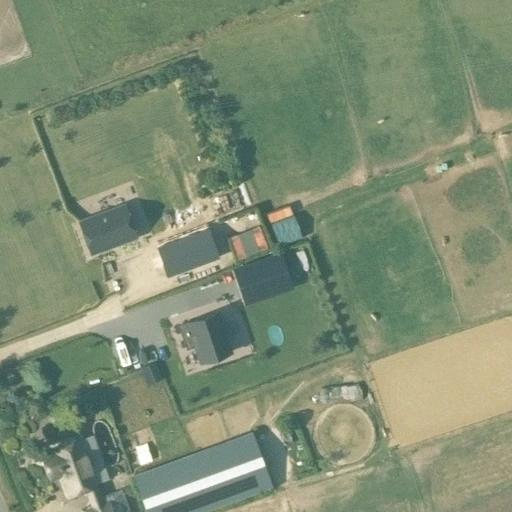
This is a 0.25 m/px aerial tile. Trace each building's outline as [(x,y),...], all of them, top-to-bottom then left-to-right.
[(80,223),(92,254),(136,237),(124,206),(80,223)] [(218,257),(207,229),(157,248),(167,275),(218,257)] [(233,269),(245,303),(291,288),(279,254),(233,269)] [(193,365),(202,362),(230,353),(216,313),(179,325),(187,348),(193,365)] [(252,432),(133,476),(146,511),(200,511),(271,486),(252,432)] [(97,483),(79,436),(52,447),(53,451),(42,456),(50,478),(61,474),(69,494),(97,483)]
